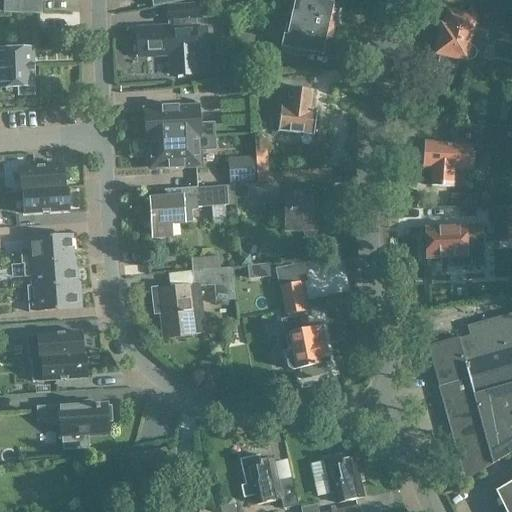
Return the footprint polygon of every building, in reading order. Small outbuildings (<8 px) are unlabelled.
[(4,0),(4,12),(45,12),(44,0),(4,0)] [(150,0),(151,2),(152,8),(187,2),(186,0),(150,0)] [(291,0),(288,15),(292,16),(310,19),(321,22),(334,24),(337,8),(340,6),(341,0),(291,0)] [(511,0),(478,0),(481,18),(511,13),(511,0)] [(199,5),(197,5),(199,15),(200,15),(200,14),(212,14),(211,1),(199,1),(199,5)] [(167,6),(167,29),(142,30),(144,56),(170,55),(171,76),(195,74),(194,52),(195,52),(194,21),(200,21),(200,15),(199,15),(197,5),(167,6)] [(435,66),(452,69),(455,60),(467,62),(470,62),(472,61),(474,60),(475,58),(476,55),(475,53),(474,51),(472,49),(470,48),(477,16),(446,10),(443,24),(440,23),(433,55),(437,56),(435,66)] [(310,19),(292,16),(290,26),(286,26),(283,40),(280,54),(307,60),(308,54),(327,58),(334,24),(321,22),(310,19)] [(0,67),(16,66),(33,66),(32,49),(0,49),(0,67)] [(269,51),(237,55),(240,73),(271,69),(269,51)] [(34,97),(33,66),(16,66),(0,67),(0,88),(17,88),(17,97),(34,97)] [(215,95),(247,92),(246,78),(214,81),(215,95)] [(280,88),(278,107),(280,107),(277,132),(312,136),(315,111),(309,110),(312,92),(280,88)] [(149,142),(212,137),(210,123),(195,124),(194,106),(174,108),(174,107),(159,108),(159,109),(142,110),(145,142),(149,142)] [(453,171),(469,172),(471,147),(495,149),(495,144),(511,145),(511,128),(455,129),(454,145),(423,143),(421,168),(431,169),(429,186),(451,188),(453,171)] [(212,137),(149,142),(150,146),(145,149),(146,162),(151,164),(152,169),(167,168),(167,170),(181,168),(181,167),(199,166),(197,150),(212,149),(212,137)] [(255,156),(255,183),(271,182),(271,174),(270,160),(267,161),(266,143),(254,143),(255,156)] [(255,183),(255,156),(227,158),(229,185),(255,183)] [(20,193),(22,193),(22,192),(65,189),(65,188),(64,166),(19,169),(20,193)] [(247,200),(279,199),(278,185),(246,186),(247,200)] [(196,196),(190,196),(149,199),(152,240),(173,239),(172,224),(192,223),(191,212),(197,211),(197,208),(211,207),(213,225),(225,224),(225,222),(235,221),(234,206),(228,207),(226,187),(196,190),(196,196)] [(24,215),(69,212),(67,188),(65,188),(65,189),(22,192),(22,193),(24,215)] [(315,233),(315,223),(311,223),(310,195),(284,196),(285,230),(303,229),(304,234),(305,236),(307,238),(309,239),(311,238),(314,236),(315,233)] [(511,211),(494,212),(495,236),(511,235),(511,211)] [(424,229),(424,243),(419,247),(419,254),(424,259),(424,260),(446,259),(447,269),(464,269),(464,259),(464,244),(481,244),(480,229),(464,229),(464,228),(424,229)] [(72,261),(72,260),(71,236),(27,239),(27,251),(21,251),(22,265),(24,265),(24,264),(72,261)] [(74,260),(72,260),(72,261),(24,264),(24,265),(24,277),(31,276),(32,287),(76,284),(74,260)] [(216,304),(234,301),(230,269),(195,272),(197,286),(198,286),(198,289),(214,287),(216,304)] [(28,301),(35,300),(36,312),(80,309),(78,283),(76,284),(32,287),(27,287),(28,301)] [(281,288),(285,309),(304,305),(300,285),(281,288)] [(198,314),(201,311),(198,289),(198,286),(197,286),(157,290),(159,307),(165,307),(167,332),(200,329),(198,314)] [(290,320),(282,321),(285,335),(288,334),(308,331),(305,316),(303,317),(302,312),(305,311),(304,305),(285,309),(286,315),(289,315),(290,320)] [(265,328),(276,325),(273,311),(262,313),(265,328)] [(129,333),(153,332),(152,315),(129,316),(129,333)] [(481,471),(511,452),(511,316),(468,329),(469,336),(426,348),(445,414),(456,411),(469,441),(481,471)] [(321,328),(308,330),(308,331),(288,334),(292,353),(288,354),(286,357),(287,370),(291,372),(299,370),(301,380),(327,375),(325,365),(328,364),(321,328)] [(30,361),(30,360),(40,359),(83,356),(83,355),(82,333),(27,337),(28,361),(30,361)] [(30,360),(30,361),(32,383),(42,382),(87,379),(85,355),(83,355),(83,356),(40,359),(30,360)] [(37,421),(59,425),(60,437),(68,437),(69,444),(87,443),(87,436),(108,434),(107,422),(111,422),(110,407),(106,408),(106,406),(99,407),(99,405),(95,406),(95,407),(89,407),(89,404),(36,407),(37,421)] [(124,485),(138,482),(156,479),(153,465),(167,463),(164,448),(133,454),(119,456),(124,485)] [(321,459),(322,463),(309,465),(314,484),(326,482),(329,495),(334,494),(336,504),(363,499),(354,459),(342,461),(341,455),(321,459)] [(291,479),(276,482),(272,460),(259,463),(257,456),(239,460),(245,487),(250,486),(254,506),(280,500),(282,510),(297,507),(291,479)] [(511,511),(511,483),(495,494),(503,511),(511,511)]
